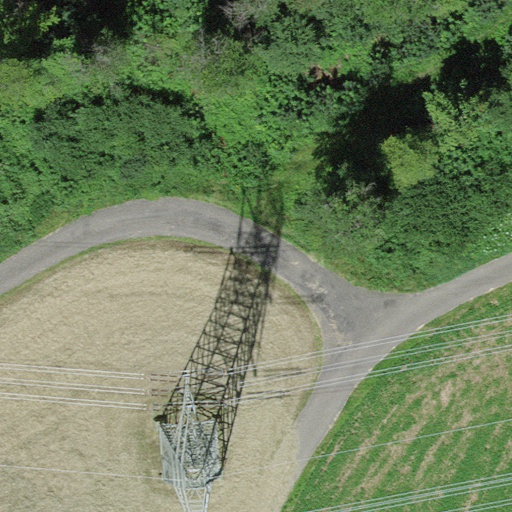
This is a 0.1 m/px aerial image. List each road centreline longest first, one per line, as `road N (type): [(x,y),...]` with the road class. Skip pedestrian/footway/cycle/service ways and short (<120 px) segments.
road 1 (unclassified): [(371,334),(218,222),(108,217),(0,282)]
road 2 (track): [(263,511),(310,420),(371,334),(511,265)]
road 3 (track): [(108,217),(21,48),(33,0)]
